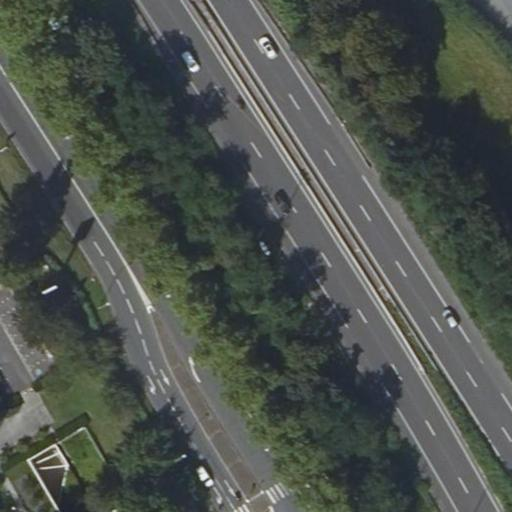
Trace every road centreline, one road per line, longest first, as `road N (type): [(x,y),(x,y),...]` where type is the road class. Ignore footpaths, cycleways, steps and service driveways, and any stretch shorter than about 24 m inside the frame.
road 1 (motorway): [(158,0),(475,511)]
road 2 (motorway): [(511,441),(229,0)]
road 3 (secondary): [(260,511),(0,94)]
